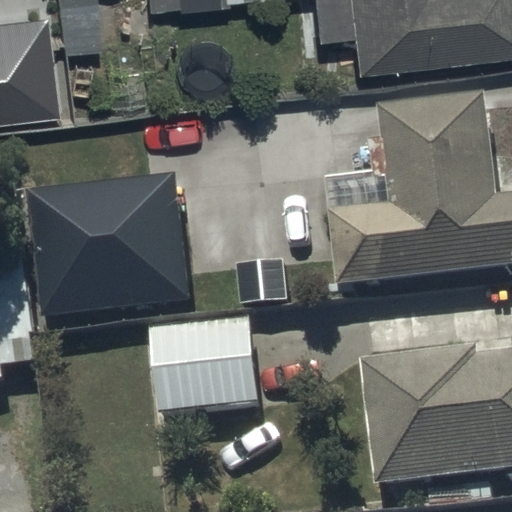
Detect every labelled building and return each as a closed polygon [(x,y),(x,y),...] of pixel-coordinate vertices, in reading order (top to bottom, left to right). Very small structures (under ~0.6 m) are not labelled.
[(353,24),(357,60),(511,42),(511,0),(314,0),(318,28),(353,24)] [(0,127),(57,120),(44,21),(0,27),(0,127)] [(343,288),(511,268),(511,196),(507,197),(494,83),(384,96),(389,141),(376,143),(380,177),(331,183),(343,288)] [(300,192),(290,88),(188,99),(195,168),(203,167),(206,202),(300,192)] [(173,169),(26,187),(42,314),(190,296),(173,169)] [(155,326),(163,415),(267,406),(259,317),(155,326)] [(0,318),(0,381),(8,381),(0,318)] [(488,349),(369,362),(383,490),(433,484),(436,508),(496,501),(493,476),(511,473),(511,354),(489,357),(488,349)]
